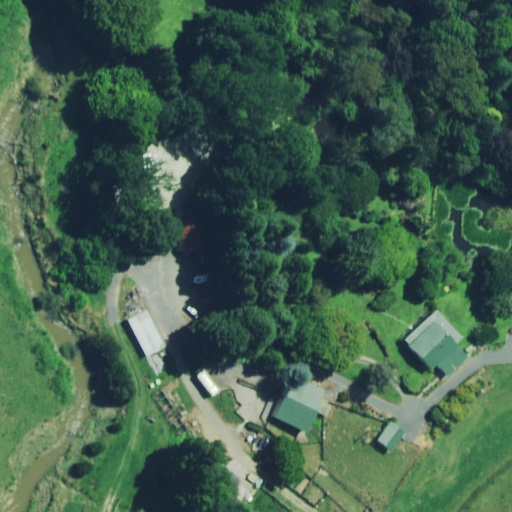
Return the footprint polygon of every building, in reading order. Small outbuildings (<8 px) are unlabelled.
[(198,211),(174,211),(175,253),(197,253),(198,211)] [(142,312),(123,322),(141,358),(161,349),(142,312)] [(430,312),(398,340),(426,371),(432,366),(443,378),(465,357),(454,345),(458,340),(430,312)] [(287,382),(268,418),(300,434),(317,397),(287,382)] [(169,388),(161,393),(182,425),(191,420),(169,388)] [(384,424),(371,442),(384,452),(397,433),(384,424)] [(217,464),(207,479),(229,495),(238,481),(217,464)]
